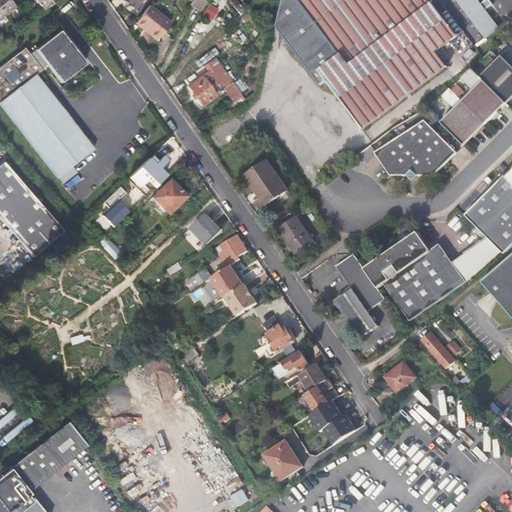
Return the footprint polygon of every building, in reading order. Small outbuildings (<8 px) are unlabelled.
[(0,0),(0,17),(17,5),(12,0),(0,0)] [(123,0),(134,9),(141,0),(123,0)] [(201,10),(206,0),(191,0),(192,1),(191,2),(201,10)] [(267,31),(243,0),(232,0),(212,15),(257,75),(267,31)] [(432,0),(280,0),(275,25),(318,84),(324,79),(361,128),(445,65),(435,51),(462,31),(455,20),(449,25),(443,18),(450,13),(444,5),(437,10),(432,2),(433,1),(432,0)] [(470,4),(466,0),(455,0),(484,39),(492,33),(470,4)] [(478,0),(466,0),(470,4),(492,33),(499,28),(478,0)] [(150,4),(135,22),(143,28),(149,33),(157,39),(171,22),(150,4)] [(0,65),(0,104),(21,132),(57,104),(34,75),(47,65),(61,83),(85,64),(60,31),(29,54),(24,47),(0,65)] [(492,50),(488,55),(473,68),(481,77),(500,58),(492,50)] [(233,81),(216,56),(204,64),(210,73),(213,70),(225,86),(233,81)] [(500,58),(481,77),(484,80),(505,101),(507,103),(511,98),(511,65),(503,56),(500,58)] [(202,74),(188,84),(194,93),(191,95),(194,98),(197,96),(202,104),(216,94),(202,74)] [(484,80),(464,101),(486,124),(501,109),(499,107),(505,101),(484,80)] [(464,101),(442,122),(464,143),(473,134),(474,136),(486,124),(464,101)] [(57,104),(21,132),(37,153),(73,125),(57,104)] [(393,178),(403,179),(415,179),(425,179),(452,161),(428,124),(378,156),(393,178)] [(73,125),(37,153),(57,179),(93,150),(73,125)] [(0,207),(38,250),(68,223),(7,156),(0,161),(0,207)] [(146,179),(153,187),(166,174),(150,157),(130,176),(139,185),(146,179)] [(267,161),(250,172),(271,202),(287,191),(267,161)] [(500,250),(504,253),(511,245),(511,170),(466,214),(488,237),(500,250)] [(271,202),(250,172),(246,175),(256,191),(257,190),(267,204),(271,202)] [(171,180),(152,197),(169,213),(187,196),(171,180)] [(121,183),(106,198),(110,202),(126,187),(121,183)] [(113,225),(129,211),(119,200),(103,214),(113,225)] [(223,228),(207,212),(191,228),(207,244),(223,228)] [(81,221),(92,234),(97,239),(102,234),(86,217),(81,221)] [(297,218),(288,225),(305,249),(314,242),(297,218)] [(305,249),(288,225),(280,230),(297,255),(305,249)] [(469,280),(500,250),(488,237),(455,263),(440,243),(432,249),(427,242),(424,244),(422,240),(424,238),(418,230),(411,235),(403,233),(403,241),(365,268),(379,288),(386,284),(412,321),(466,282),(469,280)] [(222,245),(234,264),(241,259),(240,257),(248,251),(238,235),(222,245)] [(32,255),(37,250),(28,241),(23,246),(32,255)] [(0,261),(10,273),(20,265),(1,244),(0,245),(0,261)] [(369,311),(387,299),(379,288),(365,268),(354,253),(336,265),(352,289),(340,298),(338,306),(361,338),(379,326),(369,311)] [(511,254),(509,258),(471,291),(481,302),(484,299),(491,293),(494,296),(487,303),(484,306),(502,324),(510,317),(511,318),(511,254)] [(174,273),(183,268),(179,263),(171,269),(174,273)] [(232,265),(212,278),(225,297),(226,296),(245,284),(240,277),(237,271),(232,265)] [(165,273),(168,277),(174,273),(171,269),(165,273)] [(226,296),(238,315),(258,302),(254,296),(250,290),(246,283),(245,284),(226,296)] [(484,299),(487,303),(494,296),(491,293),(484,299)] [(276,316),(264,323),(269,330),(280,323),(276,316)] [(289,332),(284,323),(267,334),(259,339),(263,346),(267,351),(271,357),(273,355),(279,364),(297,352),(292,344),(295,341),(289,332)] [(423,336),(445,361),(451,356),(429,331),(423,336)] [(443,363),(445,361),(423,336),(421,337),(443,363)] [(177,338),(171,341),(179,354),(184,350),(177,338)] [(194,345),(180,354),(185,363),(199,354),(194,345)] [(301,351),(284,362),(288,368),(296,363),(300,369),(309,363),(301,351)] [(418,375),(406,360),(387,375),(399,390),(418,375)] [(123,388),(85,411),(129,483),(129,484),(130,485),(131,485),(133,486),(134,486),(136,486),(137,485),(138,485),(171,464),(169,460),(207,436),(162,365),(161,364),(159,363),(158,363),(156,362),(154,362),(153,363),(151,363),(120,383),(123,388)] [(294,377),(293,378),(296,383),(303,379),(311,391),(319,385),(328,380),(316,362),(301,372),(294,377)] [(312,402),(317,410),(335,398),(329,390),(334,386),(329,379),(328,380),(319,385),(319,386),(306,394),(307,396),(312,402)] [(338,411),(342,417),(350,412),(340,397),(319,411),(326,419),(338,411)] [(44,474),(47,478),(87,447),(68,423),(67,423),(68,424),(0,477),(0,511),(42,511),(31,498),(30,499),(26,494),(28,493),(25,489),(44,474)] [(287,438),(264,454),(282,481),(306,466),(287,438)]
